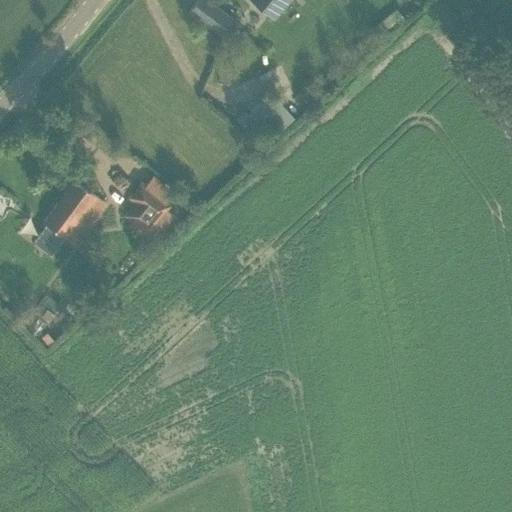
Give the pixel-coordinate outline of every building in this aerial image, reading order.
[(195,0),(188,10),(227,40),(239,24),(207,0),(195,0)] [(251,0),(275,20),(291,0),(251,0)] [(380,20),(372,26),(381,37),(390,30),(392,28),(383,17),(380,20)] [(268,90),(244,111),(268,138),(292,117),(268,90)] [(302,90),(294,96),(301,104),(308,97),(302,90)] [(42,222),(64,238),(76,222),(86,229),(105,203),(97,197),(73,179),(42,222)] [(157,241),(176,218),(165,209),(169,205),(140,182),(127,197),(133,202),(123,215),(146,233),(147,232),(157,241)] [(46,331),(40,337),(47,345),(53,340),(46,331)]
